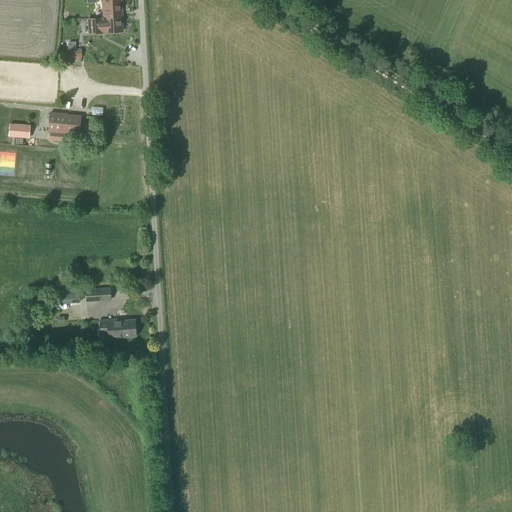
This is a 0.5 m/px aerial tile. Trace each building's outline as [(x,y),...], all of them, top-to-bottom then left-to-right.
[(103,19),(122,17),(121,4),(121,0),(101,0),(102,5),(103,19)] [(89,34),(122,32),(121,18),(122,18),(122,17),(103,19),(88,20),(89,34)] [(47,131),(50,132),(49,139),(64,141),(64,133),(64,132),(79,133),(80,117),(66,115),(49,113),(47,131)] [(9,124),(8,137),(29,139),(30,126),(9,124)] [(111,301),(110,288),(85,290),(85,302),(111,301)] [(122,321),(122,319),(99,320),(100,335),(107,334),(108,340),(123,339),(123,338),(135,337),(134,320),(122,321)] [(85,342),(76,342),(76,353),(85,353),(85,342)]
